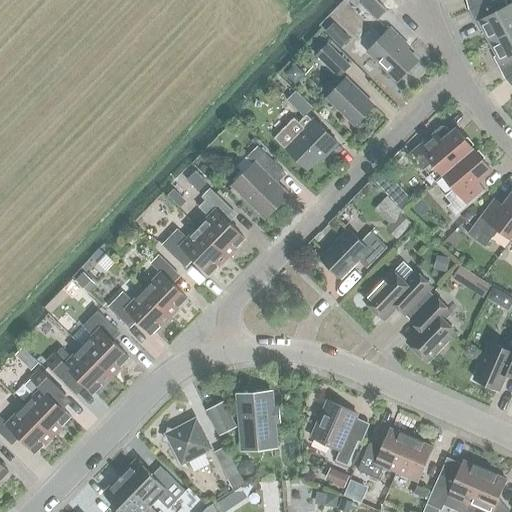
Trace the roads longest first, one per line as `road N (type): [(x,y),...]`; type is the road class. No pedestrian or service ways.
road 1 (residential): [(233,351),(229,309),(457,75)]
road 2 (residential): [(511,441),(326,358),(233,351)]
road 3 (residential): [(233,351),(175,369),(34,511)]
